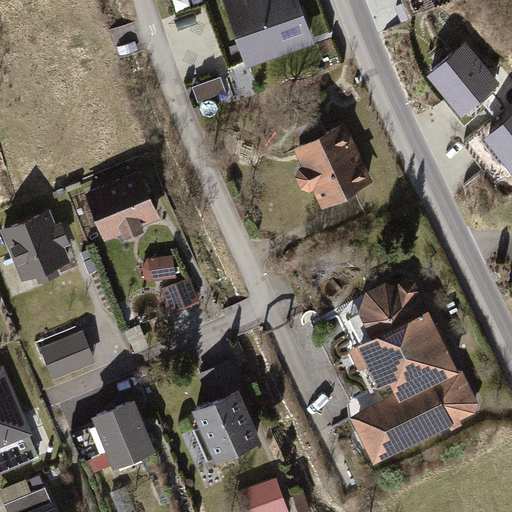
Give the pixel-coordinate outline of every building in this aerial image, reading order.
[(225,0),(250,64),(311,42),(295,0),(225,0)] [(465,45),(435,68),(464,105),(493,83),(465,45)] [(511,114),(488,133),(511,165),(511,114)] [(340,120),(286,142),(315,201),(369,178),(340,120)] [(132,170),(79,192),(98,236),(151,213),(132,170)] [(51,208),(1,229),(23,281),(73,259),(51,208)] [(169,255),(143,256),(145,276),(170,274),(169,255)] [(375,402),(342,416),(363,463),(480,416),(408,276),(355,301),(366,328),(346,336),(375,402)] [(186,277),(158,290),(167,310),(195,298),(186,277)] [(83,329),(43,345),(55,377),(96,361),(83,329)] [(210,393),(244,379),(236,359),(202,373),(210,393)] [(6,363),(0,365),(0,447),(35,433),(6,363)] [(240,388),(192,410),(216,462),(264,440),(240,388)] [(138,395),(93,412),(114,465),(158,448),(138,395)] [(289,511),(277,477),(235,492),(242,511),(289,511)] [(7,502),(36,491),(31,478),(2,489),(7,502)]
